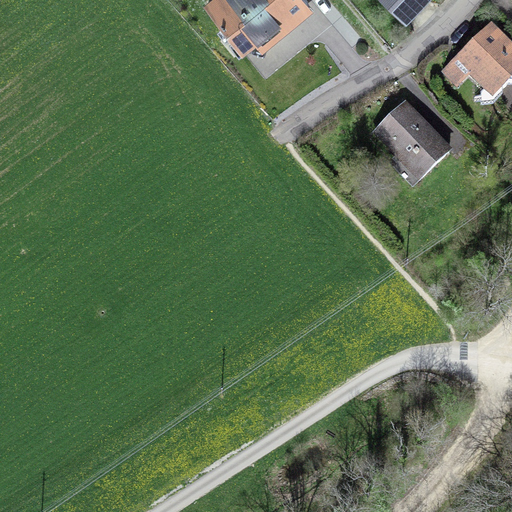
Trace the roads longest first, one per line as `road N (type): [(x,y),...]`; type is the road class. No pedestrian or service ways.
road 1 (track): [(151,511),(354,373),(431,352),(511,369)]
road 2 (track): [(511,332),(491,411),(415,511)]
